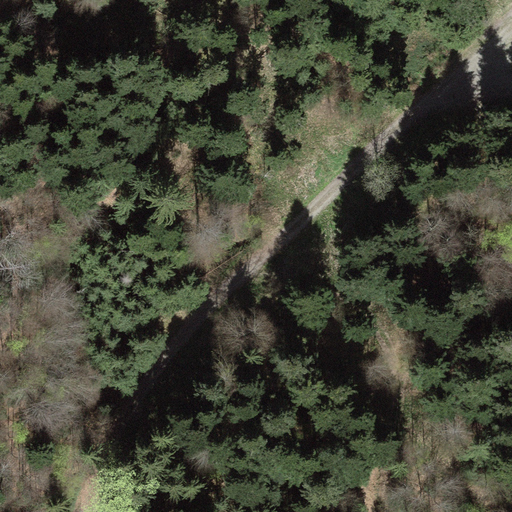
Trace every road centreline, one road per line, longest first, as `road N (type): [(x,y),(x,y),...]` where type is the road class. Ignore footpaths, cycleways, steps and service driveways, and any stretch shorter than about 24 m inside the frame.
road 1 (track): [(511,35),(358,160),(192,325),(99,463),(85,511)]
road 2 (track): [(234,284),(294,276),(325,282),(372,314),(390,350),(396,401),(383,511)]
